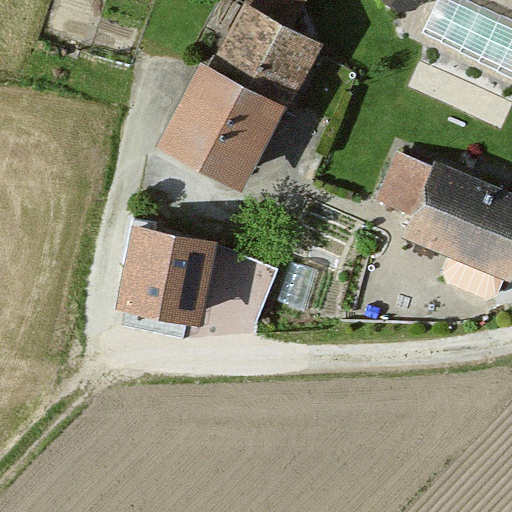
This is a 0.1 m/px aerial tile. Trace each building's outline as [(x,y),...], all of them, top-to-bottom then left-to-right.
[(296,0),(236,0),(206,61),(283,100),(317,35),(287,20),(296,0)] [(206,61),(196,55),(153,139),(240,183),(283,100),(206,61)] [(511,266),(511,189),(392,145),(373,197),(410,211),(399,239),(507,280),(511,266)] [(215,225),(130,209),(112,300),(198,316),(215,225)] [(277,266),(240,251),(216,310),(253,324),(277,266)]
